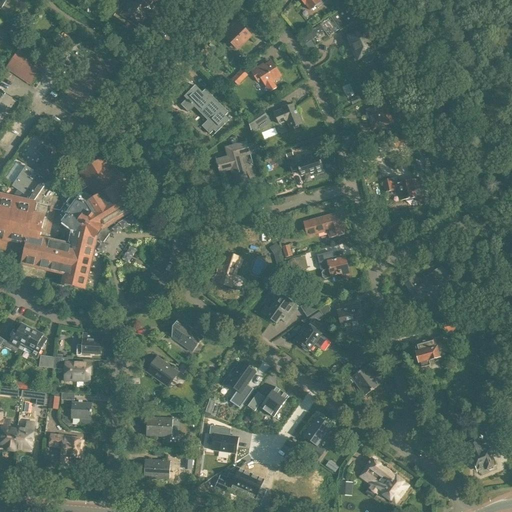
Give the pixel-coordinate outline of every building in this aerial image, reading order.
[(0,0),(0,9),(0,10),(6,0),(9,0),(10,0),(0,0)] [(126,0),(114,18),(126,27),(130,21),(139,27),(156,1),(154,0),(126,0)] [(301,0),(305,5),(305,4),(310,10),(316,6),(322,1),(321,0),(301,0)] [(349,5),(330,17),(338,29),(357,16),(353,11),(358,7),(354,2),(349,5)] [(330,17),(320,24),(325,31),(328,36),(338,29),(330,17)] [(223,33),(238,48),(250,36),(235,21),(223,33)] [(320,24),(301,38),(305,44),(311,40),(325,31),(320,24)] [(364,25),(347,32),(349,36),(358,60),(362,59),(363,62),(366,63),(371,61),(373,58),(372,55),(375,54),(366,30),(364,25)] [(7,69),(32,85),(45,66),(20,49),(7,69)] [(237,62),(242,67),(249,60),(244,55),(237,62)] [(259,77),(269,93),(277,88),(273,82),(282,77),(271,60),(261,67),(260,65),(250,71),(255,79),(259,77)] [(210,62),(207,66),(212,71),(215,67),(210,62)] [(231,79),(238,86),(248,76),(242,69),(231,79)] [(208,121),(202,126),(210,134),(214,130),(216,133),(229,120),(225,116),(228,112),(205,90),(202,93),(195,86),(184,97),(187,99),(181,105),(188,112),(194,107),(208,121)] [(388,98),(390,104),(402,100),(399,94),(388,98)] [(358,96),(350,100),(353,105),(360,101),(358,96)] [(367,111),(374,129),(392,123),(385,104),(367,111)] [(283,109),(274,113),(279,124),(287,121),(290,129),(303,124),(299,115),(298,116),(293,105),(283,109)] [(247,120),(251,133),(259,128),(258,126),(268,119),(262,110),(247,120)] [(414,121),(407,124),(410,130),(416,127),(414,121)] [(412,133),(404,137),(407,143),(415,140),(412,133)] [(231,169),(238,198),(252,194),(249,186),(249,187),(241,157),(250,154),(247,144),(247,142),(226,147),(229,157),(224,159),(224,158),(216,160),(219,173),(231,169)] [(256,153),(253,142),(247,144),(250,154),(256,153)] [(0,249),(23,255),(21,266),(63,276),(61,284),(85,290),(93,256),(97,238),(101,241),(107,233),(103,230),(116,222),(114,219),(132,208),(119,185),(121,183),(105,157),(79,173),(95,199),(94,199),(84,192),(79,200),(78,199),(78,200),(72,195),(58,215),(63,219),(59,224),(59,225),(59,226),(59,227),(59,228),(74,238),(72,247),(48,241),(49,234),(45,233),(46,230),(50,231),(55,207),(51,206),(54,194),(48,190),(53,184),(46,180),(58,162),(50,156),(52,150),(47,147),(43,145),(37,151),(41,155),(31,170),(26,166),(12,186),(23,193),(20,197),(21,198),(18,202),(0,198),(0,249)] [(313,156),(296,161),(295,160),(288,162),(292,173),(299,171),(300,175),(314,171),(315,175),(324,172),(318,154),(317,151),(312,153),(313,156)] [(385,192),(393,191),(393,189),(398,188),(401,201),(424,196),(420,178),(411,180),(397,183),(392,184),(391,179),(383,180),(385,192)] [(328,231),(330,238),(344,234),(338,213),(303,223),(307,237),(328,231)] [(272,252),(272,253),(281,250),(278,239),(269,241),(272,252)] [(289,245),(282,247),(285,258),(292,256),(289,245)] [(123,256),(132,260),(136,252),(127,247),(123,256)] [(223,260),(216,282),(231,287),(240,258),(224,253),(221,259),(223,260)] [(298,266),(305,264),(304,263),(303,256),(292,258),(298,266)] [(329,269),(323,271),(321,273),(322,277),(324,279),(329,278),(331,276),(341,273),(343,279),(350,278),(345,257),(327,261),(329,269)] [(292,258),(287,262),(293,270),(298,266),(292,258)] [(415,276),(404,283),(413,297),(423,290),(426,294),(429,292),(432,293),(433,289),(439,285),(447,286),(449,278),(441,266),(431,272),(424,277),(418,281),(415,276)] [(276,324),(280,319),(283,321),(287,316),(289,318),(298,307),(282,295),(275,303),(270,310),(266,307),(262,313),(266,315),(265,316),(268,318),(268,320),(271,322),(274,322),(276,324)] [(311,300),(300,307),(307,317),(310,315),(318,310),(311,300)] [(359,320),(359,319),(361,318),(360,314),(358,314),(356,307),(342,310),(341,304),(335,305),(336,312),(338,311),(341,328),(350,326),(349,322),(359,320)] [(310,315),(307,317),(310,322),(316,319),(319,321),(323,318),(318,310),(310,315)] [(329,310),(322,315),(325,320),(332,315),(329,310)] [(172,338),(192,353),(203,338),(183,323),(178,319),(173,327),(172,338)] [(462,319),(454,321),(457,329),(464,327),(462,319)] [(297,341),(297,342),(303,346),(302,348),(307,351),(308,350),(310,351),(309,350),(314,344),(320,349),(327,340),(320,335),(321,334),(322,335),(322,334),(316,330),(318,328),(320,324),(315,320),(312,324),(311,323),(310,325),(309,325),(308,325),(309,326),(306,331),(304,330),(300,335),(302,336),(298,342),(297,341)] [(443,324),(445,333),(457,329),(454,321),(443,324)] [(9,342),(9,343),(19,348),(22,350),(32,330),(28,328),(27,326),(25,325),(23,325),(22,324),(21,326),(18,325),(9,342)] [(32,330),(22,350),(37,358),(47,340),(42,337),(43,336),(42,335),(41,333),(38,332),(37,332),(32,330)] [(76,355),(91,356),(91,354),(99,355),(100,341),(96,341),(97,334),(83,333),(82,345),(77,345),(76,355)] [(416,353),(419,363),(420,362),(421,368),(429,365),(428,361),(439,357),(437,350),(449,347),(445,335),(414,344),(416,353)] [(40,356),(39,367),(54,369),(55,357),(40,356)] [(55,357),(54,369),(65,369),(65,378),(90,380),(90,375),(92,376),(92,369),(91,369),(91,364),(72,363),(73,358),(70,358),(67,358),(55,357)] [(147,372),(168,387),(178,372),(158,357),(147,372)] [(359,358),(349,365),(352,371),(359,366),(362,364),(359,358)] [(183,363),(179,368),(189,375),(193,370),(183,363)] [(242,363),(227,383),(237,391),(230,401),(239,408),(253,389),(247,384),(255,372),(242,363)] [(356,374),(351,377),(365,396),(379,385),(374,378),(377,375),(369,364),(360,371),(360,369),(361,368),(359,366),(352,371),(354,373),(354,372),(356,374)] [(289,396),(275,387),(260,408),(274,417),(289,396)] [(37,393),(36,405),(44,407),(48,407),(50,396),(50,395),(46,394),(37,393)] [(48,407),(48,409),(58,410),(60,397),(59,397),(59,394),(51,393),(50,396),(48,407)] [(209,400),(205,412),(211,414),(215,402),(209,400)] [(251,401),(248,406),(255,411),(258,406),(251,401)] [(72,402),(71,419),(80,419),(80,424),(91,425),(91,420),(92,404),(72,402)] [(0,411),(0,427),(2,428),(0,441),(0,444),(6,445),(5,449),(15,450),(16,449),(18,429),(17,429),(17,430),(8,429),(9,421),(2,420),(3,412),(0,411)] [(307,439),(301,447),(318,459),(324,451),(317,446),(331,427),(318,417),(312,426),(313,426),(311,429),(310,428),(304,437),(307,439)] [(66,418),(62,420),(70,428),(70,421),(66,418)] [(146,436),(172,437),(173,419),(147,418),(146,436)] [(18,429),(16,449),(24,450),(24,447),(31,448),(34,423),(27,422),(26,430),(18,429)] [(511,431),(511,428),(509,423),(499,427),(499,426),(485,432),(489,443),(504,437),(503,436),(511,431)] [(235,454),(237,437),(229,436),(230,429),(210,426),(209,434),(213,435),(211,450),(235,454)] [(60,463),(67,464),(68,457),(81,458),(83,441),(78,440),(64,439),(64,436),(51,435),(50,446),(62,448),(61,457),(60,463)] [(467,444),(471,455),(476,469),(477,468),(478,471),(484,469),(486,469),(488,471),(493,469),(493,466),(495,465),(491,456),(494,455),(491,447),(490,447),(489,443),(480,447),(477,440),(467,444)] [(390,500),(390,501),(391,501),(395,504),(409,486),(404,482),(405,482),(404,481),(404,482),(402,481),(403,480),(398,477),(398,478),(395,476),(390,473),(391,472),(385,468),(384,468),(380,465),(381,464),(376,461),(375,462),(372,459),(370,462),(369,462),(368,463),(368,464),(366,467),(367,467),(360,476),(369,484),(371,486),(369,488),(377,494),(379,492),(382,494),(384,496),(383,497),(388,500),(389,499),(390,500)] [(144,479),(169,480),(170,461),(145,460),(144,479)] [(334,464),(330,469),(335,472),(338,467),(334,464)] [(227,478),(221,490),(228,493),(231,488),(243,493),(251,474),(238,469),(233,481),(227,478)] [(251,474),(243,493),(254,498),(252,504),(259,507),(265,495),(258,492),(263,480),(251,474)] [(338,496),(352,496),(352,483),(339,482),(338,496)]
